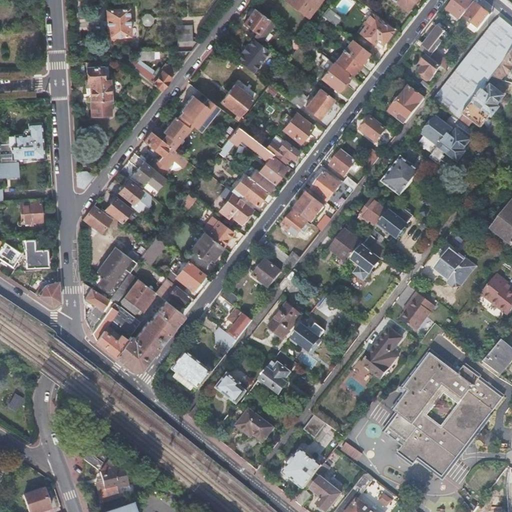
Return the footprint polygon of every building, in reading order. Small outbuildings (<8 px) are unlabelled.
[(283,0),(307,18),(321,0),(283,0)] [(392,0),(405,10),(407,7),(408,8),(412,3),(411,2),(412,0),(392,0)] [(468,0),(455,0),(447,11),(459,21),(462,17),(473,3),(468,0)] [(473,3),(462,17),(464,19),(475,5),(473,3)] [(475,5),(464,19),(472,25),(470,28),(477,33),(490,17),(475,5)] [(108,39),(131,37),(129,8),(106,9),(108,39)] [(327,8),(321,16),(335,26),(341,19),(327,8)] [(253,10),(242,24),(260,37),(271,23),(253,10)] [(391,31),(370,14),(362,24),(365,26),(359,34),(373,44),(375,41),(380,45),(385,39),(387,39),(391,35),(390,33),(391,31)] [(493,24),(433,101),(453,117),(458,121),(493,77),(505,61),(511,52),(511,29),(500,20),(493,24)] [(177,39),(192,39),(191,24),(177,24),(177,39)] [(439,27),(424,47),(423,47),(433,55),(448,35),(439,27)] [(238,52),(233,59),(249,72),(266,50),(249,38),(245,44),(243,43),(237,51),(238,52)] [(178,41),(178,51),(191,51),(197,42),(195,40),(178,41)] [(343,51),(360,65),(368,54),(352,40),(343,51)] [(414,46),(427,57),(430,59),(433,55),(423,47),(424,47),(417,42),(414,46)] [(133,56),(129,65),(160,90),(175,71),(165,63),(159,71),(160,73),(157,77),(146,69),(146,61),(158,60),(158,52),(141,53),(140,50),(132,51),(133,56)] [(218,58),(228,65),(233,59),(222,51),(218,58)] [(334,62),(351,75),(360,65),(343,51),(334,62)] [(421,65),(424,67),(419,73),(423,76),(422,78),(427,81),(429,80),(430,81),(437,72),(443,77),(447,71),(441,67),(430,59),(427,57),(421,65)] [(493,77),(499,81),(505,73),(506,75),(508,73),(509,73),(511,71),(511,69),(511,67),(511,66),(505,61),(493,77)] [(348,76),(332,63),(320,78),(337,91),(348,76)] [(441,67),(447,71),(450,68),(443,63),(441,67)] [(92,115),(110,114),(108,79),(102,79),(102,66),(86,67),(87,81),(90,81),(92,115)] [(458,121),(468,129),(472,123),(481,129),(490,117),(491,117),(498,108),(496,107),(503,97),(502,97),(506,91),(499,85),(499,81),(493,77),(458,121)] [(419,87),(429,95),(433,90),(423,81),(419,87)] [(238,116),(251,99),(233,85),(220,102),(230,110),(238,116)] [(268,86),(262,95),(270,101),(276,93),(268,86)] [(408,88),(389,113),(405,125),(425,100),(408,88)] [(320,92),(306,110),(318,119),(332,101),(320,92)] [(209,101),(206,99),(202,104),(191,96),(179,112),(181,113),(178,117),(187,124),(190,126),(201,134),(220,109),(209,101)] [(292,96),(287,102),(297,110),(302,104),(292,96)] [(299,143),(312,126),(295,113),(282,130),(299,143)] [(187,124),(178,117),(176,120),(174,118),(162,134),(164,135),(160,141),(173,151),(177,145),(189,130),(185,127),(187,124)] [(423,136),(424,137),(418,145),(432,155),(430,159),(438,165),(444,156),(442,155),(445,152),(457,161),(464,152),(462,151),(469,142),(468,142),(474,134),(458,122),(458,121),(453,117),(446,126),(436,119),(423,136)] [(385,132),(370,119),(360,132),(376,144),(385,132)] [(7,145),(41,144),(42,144),(41,122),(27,122),(28,128),(23,129),(21,135),(12,135),(12,136),(7,136),(7,144),(7,145)] [(237,127),(246,134),(250,129),(241,122),(239,124),(237,127)] [(238,137),(264,157),(263,159),(267,162),(257,175),(249,169),(245,175),(267,192),(285,169),(271,158),(273,156),(265,149),(246,134),(237,127),(233,134),(221,149),(218,154),(223,158),(229,150),(229,149),(233,143),(234,143),(238,137)] [(150,133),(143,142),(161,156),(157,161),(157,162),(166,168),(172,160),(182,167),(187,161),(173,151),(160,141),(150,133)] [(265,149),(273,156),(285,166),(289,160),(291,161),(297,153),(283,142),(278,148),(271,142),(265,149)] [(7,144),(0,144),(0,148),(0,149),(1,172),(17,172),(16,160),(16,157),(43,156),(42,144),(41,144),(7,145),(7,144)] [(381,157),(372,150),(368,155),(377,162),(381,157)] [(341,152),(330,167),(344,177),(355,162),(341,152)] [(127,163),(137,170),(132,176),(142,184),(144,181),(146,182),(150,177),(155,181),(160,175),(133,155),(127,163)] [(377,162),(368,155),(360,165),(369,172),(377,162)] [(157,162),(157,161),(155,159),(150,166),(163,177),(168,170),(166,168),(157,162)] [(401,159),(384,184),(400,196),(415,177),(418,172),(401,159)] [(86,171),(77,172),(77,186),(84,188),(93,177),(86,171)] [(324,174),(312,190),(327,201),(339,186),(324,174)] [(160,175),(155,181),(159,184),(164,178),(160,175)] [(245,175),(231,192),(241,200),(243,197),(256,206),(267,192),(245,175)] [(343,184),(347,187),(354,192),(358,187),(347,179),(343,184)] [(118,194),(131,205),(129,207),(138,214),(144,211),(149,204),(151,197),(142,190),(141,192),(127,182),(120,192),(110,185),(106,190),(116,197),(118,194)] [(343,192),(350,197),(354,192),(347,187),(343,192)] [(228,202),(221,212),(228,219),(230,217),(240,224),(252,209),(241,200),(231,192),(227,189),(221,197),(228,202)] [(186,195),(183,200),(189,205),(193,199),(187,194),(186,195)] [(307,196),(295,212),(310,223),(318,212),(319,212),(323,208),(307,196)] [(105,211),(121,223),(129,211),(114,199),(105,211)] [(183,200),(178,206),(185,212),(189,206),(189,205),(183,200)] [(372,200),(357,219),(367,226),(370,222),(376,227),(387,214),(388,212),(372,200)] [(511,200),(511,201),(511,203),(502,218),(505,220),(496,232),(506,240),(511,244),(511,243),(511,200)] [(21,222),(41,221),(40,203),(20,203),(21,222)] [(83,220),(100,233),(109,221),(92,208),(84,220),(83,220)] [(333,209),(325,219),(330,223),(337,213),(333,209)] [(387,214),(376,227),(376,228),(383,233),(385,230),(397,239),(405,228),(405,227),(412,218),(402,210),(396,217),(393,215),(391,217),(387,214)] [(311,226),(293,213),(282,227),(297,238),(301,232),(305,234),(311,226)] [(205,226),(210,230),(207,235),(222,248),(232,234),(212,218),(205,226)] [(325,219),(318,229),(323,233),(330,223),(325,219)] [(318,229),(307,242),(305,240),(285,266),(292,271),(323,233),(318,229)] [(347,231),(330,253),(344,264),(349,259),(361,242),(347,231)] [(373,231),(369,236),(377,242),(380,237),(373,231)] [(362,232),(359,236),(365,241),(369,236),(362,232)] [(203,233),(189,250),(205,264),(208,259),(211,261),(222,248),(207,235),(203,233)] [(156,236),(149,245),(140,258),(147,263),(163,241),(156,236)] [(365,241),(351,260),(355,264),(353,266),(356,269),(352,275),(362,283),(368,274),(369,274),(378,262),(371,257),(380,245),(377,242),(369,236),(365,241)] [(26,267),(48,266),(47,249),(41,249),(41,247),(38,247),(37,240),(33,240),(33,239),(21,240),(21,245),(24,245),(26,267)] [(3,240),(0,244),(0,262),(2,259),(11,265),(20,252),(3,240)] [(380,245),(371,257),(378,262),(387,250),(380,245)] [(269,253),(279,261),(284,255),(273,247),(269,253)] [(114,249),(95,274),(102,279),(93,291),(103,296),(129,261),(114,249)] [(461,286),(475,267),(459,255),(457,257),(449,251),(436,270),(450,280),(448,283),(454,287),(461,286)] [(511,262),(504,256),(499,263),(511,272),(511,271),(511,262)] [(140,258),(129,272),(135,277),(138,279),(148,265),(147,263),(140,258)] [(188,262),(171,283),(182,292),(185,287),(191,291),(204,275),(188,262)] [(265,263),(253,279),(267,291),(280,274),(265,263)] [(129,272),(109,300),(113,302),(115,303),(135,277),(129,272)] [(503,316),(504,317),(511,308),(511,298),(503,290),(506,286),(496,277),(480,295),(503,316)] [(138,279),(121,300),(121,303),(136,314),(139,310),(151,319),(148,323),(147,323),(133,339),(129,336),(113,357),(132,372),(140,371),(183,316),(176,310),(165,302),(162,305),(153,297),(151,295),(153,292),(138,279)] [(166,279),(155,293),(165,302),(176,310),(187,296),(182,292),(171,283),(166,279)] [(59,301),(58,282),(44,283),(36,295),(52,306),(59,301)] [(83,300),(106,312),(113,302),(109,300),(107,298),(103,296),(93,291),(82,285),(83,300)] [(511,291),(506,286),(503,290),(511,298),(511,291)] [(219,298),(233,308),(239,300),(226,290),(219,298)] [(407,296),(409,298),(402,308),(395,317),(413,330),(431,305),(411,290),(407,296)] [(407,296),(399,306),(402,308),(409,298),(407,296)] [(83,300),(84,322),(91,335),(106,312),(83,300)] [(106,312),(91,335),(95,343),(113,357),(129,336),(140,323),(121,307),(115,303),(113,302),(106,312)] [(288,305),(270,330),(283,340),(302,316),(288,305)] [(228,321),(235,327),(231,333),(229,331),(227,335),(237,343),(237,342),(252,324),(236,311),(228,321)] [(300,327),(289,341),(295,346),(297,344),(309,352),(319,340),(318,340),(324,331),(314,324),(311,329),(308,327),(305,331),(300,327)] [(388,329),(361,365),(381,379),(398,357),(391,351),(401,339),(388,329)] [(215,336),(232,349),(237,343),(227,335),(220,330),(215,336)] [(511,348),(502,340),(483,362),(499,373),(511,356),(511,348)] [(406,445),(399,455),(415,467),(419,460),(443,478),(503,396),(477,378),(478,375),(462,364),(456,372),(453,369),(430,352),(404,389),(409,393),(395,412),(400,416),(388,432),(398,439),(406,445)] [(269,367),(259,380),(267,386),(262,392),(273,400),(285,385),(283,384),(297,366),(279,353),(269,367)] [(187,354),(173,371),(177,375),(174,379),(191,393),(195,389),(199,392),(213,374),(187,354)] [(216,389),(236,405),(245,393),(244,392),(247,389),(241,384),(240,386),(227,375),(216,389)] [(198,405),(189,417),(195,422),(203,410),(198,405)] [(249,410),(236,427),(248,436),(250,433),(263,443),(274,428),(249,410)] [(314,417),(304,431),(315,439),(325,424),(314,417)] [(328,434),(341,443),(345,438),(331,429),(328,434)] [(357,461),(363,453),(346,441),(341,449),(357,461)] [(91,449),(87,454),(101,465),(105,460),(91,449)] [(289,467),(283,474),(304,491),(307,487),(322,467),(301,451),(295,459),(294,458),(288,466),(289,467)] [(82,461),(97,472),(102,465),(101,465),(87,454),(82,461)] [(325,463),(322,467),(307,487),(312,491),(322,479),(330,467),(325,463)] [(111,473),(104,467),(99,475),(101,484),(93,486),(99,505),(118,500),(115,490),(127,487),(123,470),(111,473)] [(312,491),(322,499),(317,505),(326,511),(327,511),(341,494),(322,479),(312,491)] [(357,484),(335,511),(370,511),(356,501),(365,489),(357,484)] [(37,511),(50,508),(43,488),(23,495),(28,511),(37,511)] [(499,489),(500,502),(508,501),(507,489),(499,489)] [(304,491),(295,502),(303,509),(312,497),(304,491)]
